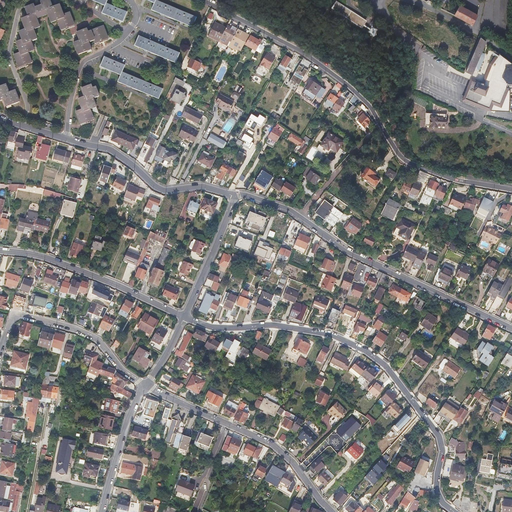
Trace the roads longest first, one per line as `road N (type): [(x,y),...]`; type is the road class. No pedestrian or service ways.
road 1 (residential): [(184,317),(211,328),(271,324),(330,334),(366,351),(437,433),(437,488),(453,511)]
road 2 (residential): [(511,189),(405,162),(326,67),(198,0)]
road 3 (residential): [(511,328),(348,251),(299,216),(236,195)]
road 4 (residential): [(145,386),(272,445),(329,511)]
road 5 (residential): [(0,250),(45,257),(184,317)]
road 6 (residential): [(0,348),(12,314),(73,328),(145,386)]
road 7 (residential): [(66,138),(114,151),(164,190),(200,185),(236,195)]
road 8 (residential): [(24,125),(27,106),(9,49),(18,10),(29,0)]
road 9 (residential): [(184,317),(236,195)]
road 10 (residential): [(101,511),(145,386)]
road 11 (residential): [(66,138),(84,60),(127,32)]
